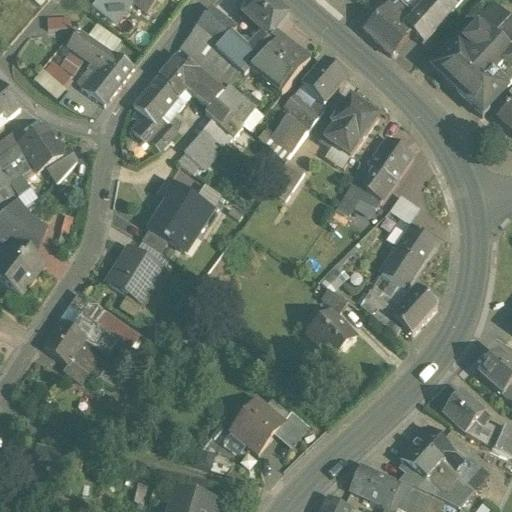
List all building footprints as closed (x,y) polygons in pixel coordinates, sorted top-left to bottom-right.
[(44,5),(38,0),(32,0),(29,3),(38,11),(44,5)] [(133,8),(123,0),(101,0),(92,12),(115,31),(133,8)] [(123,0),(146,19),(160,1),(159,0),(123,0)] [(251,0),(239,14),(243,18),(258,0),(251,0)] [(286,22),(263,0),(258,0),(243,18),(241,21),(260,40),(268,43),(271,40),(286,22)] [(400,0),(399,0),(396,0),(393,4),(412,23),(433,0),(400,0)] [(433,0),(412,23),(419,29),(410,39),(421,50),(443,25),(443,24),(454,13),(441,0),(433,0)] [(459,0),(441,0),(454,13),(463,3),(459,0)] [(412,23),(393,4),(362,37),(390,62),(410,39),(419,29),(412,23)] [(494,13),(456,48),(449,56),(448,55),(442,61),(443,62),(438,67),(438,66),(430,75),(438,82),(439,82),(473,114),(472,115),(481,123),(489,114),(488,113),(492,109),(493,109),(499,103),(498,102),(505,95),(478,69),(490,58),(486,55),(511,31),(494,13)] [(235,34),(211,14),(191,38),(191,39),(215,58),(223,48),(228,42),(235,34)] [(68,24),(46,25),(47,36),(68,35),(68,24)] [(511,31),(486,55),(490,58),(478,69),(505,95),(506,95),(511,88),(511,31)] [(106,57),(73,35),(63,48),(96,70),(96,69),(106,57)] [(225,67),(215,58),(191,39),(179,54),(214,82),(226,68),(225,67)] [(268,43),(260,40),(244,57),(239,63),(231,72),(240,81),(243,83),(248,77),(275,50),(268,43)] [(307,69),(271,40),(268,43),(275,50),(248,77),(279,102),(307,69)] [(244,57),(228,42),(223,48),(234,58),(239,63),(244,57)] [(234,58),(223,48),(215,58),(225,67),(234,58)] [(214,82),(179,54),(176,58),(177,61),(208,88),(214,82)] [(102,73),(95,83),(91,80),(80,95),(103,112),(132,75),(113,61),(112,62),(106,57),(96,69),(102,73)] [(234,58),(225,67),(226,68),(231,72),(239,63),(234,58)] [(227,121),(214,110),(222,100),(208,88),(177,61),(155,87),(183,110),(191,101),(208,115),(204,120),(212,126),(231,143),(233,144),(242,134),(227,121)] [(231,72),(226,68),(214,82),(208,88),(222,100),(227,94),(228,95),(240,81),(231,72)] [(323,68),(300,93),(315,106),(322,113),(323,112),(344,88),(323,68)] [(70,84),(52,69),(44,78),(62,93),(70,84)] [(183,110),(155,87),(132,114),(142,123),(169,146),(175,139),(166,131),(183,110)] [(0,92),(0,122),(2,121),(6,125),(19,114),(0,92)] [(228,95),(227,94),(222,100),(214,110),(227,121),(240,106),(228,95)] [(307,116),(292,102),(283,112),(290,118),(309,135),(317,125),(307,116)] [(349,104),(331,131),(341,138),(331,151),(349,164),(377,124),(349,104)] [(240,106),(227,121),(241,133),(254,116),(240,106)] [(322,113),(315,106),(307,116),(317,125),(325,114),(323,112),(322,113)] [(511,107),(496,125),(511,140),(511,107)] [(309,135),(290,118),(272,142),(272,143),(290,160),(309,135)] [(169,146),(142,123),(131,136),(151,156),(154,153),(159,157),(169,146)] [(231,143),(212,126),(183,159),(202,176),(231,143)] [(62,156),(44,130),(26,142),(27,143),(18,150),(33,172),(32,173),(36,179),(45,173),(64,160),(62,156)] [(19,132),(3,145),(11,155),(18,150),(27,143),(26,142),(19,132)] [(290,160),(272,143),(272,142),(264,136),(257,145),(284,168),(290,160)] [(3,145),(0,146),(0,162),(11,155),(3,145)] [(397,154),(385,147),(368,173),(378,179),(382,181),(393,188),(405,171),(391,162),(397,154)] [(11,155),(0,162),(0,173),(9,189),(17,202),(19,206),(32,198),(30,194),(34,191),(32,187),(26,191),(19,181),(32,173),(33,172),(18,150),(11,155)] [(64,160),(45,173),(55,189),(76,167),(67,153),(62,156),(64,160)] [(303,177),(287,166),(267,195),(285,206),(303,177)] [(0,194),(9,189),(0,173),(0,194)] [(379,185),(370,201),(371,202),(379,208),(393,188),(382,181),(379,185)] [(212,215),(168,187),(158,203),(165,208),(147,236),(166,249),(167,248),(177,254),(188,238),(195,242),(212,215)] [(363,194),(352,188),(339,208),(350,214),(363,194)] [(9,189),(0,194),(0,212),(17,202),(9,189)] [(371,202),(367,209),(374,214),(379,208),(371,202)] [(389,217),(410,230),(420,215),(399,202),(389,217)] [(17,204),(0,219),(0,234),(14,244),(12,247),(28,258),(46,233),(29,220),(17,204)] [(409,232),(395,253),(397,254),(419,269),(433,248),(409,232)] [(14,244),(0,234),(0,250),(6,255),(12,247),(14,244)] [(28,258),(12,247),(6,255),(0,263),(0,286),(20,301),(43,269),(28,258)] [(162,276),(127,254),(104,288),(139,309),(162,276)] [(397,254),(380,281),(397,293),(401,295),(407,287),(419,269),(397,254)] [(397,293),(380,281),(368,300),(383,312),(397,293)] [(407,287),(401,295),(397,293),(383,312),(394,320),(416,295),(407,287)] [(394,320),(391,324),(401,333),(411,342),(436,313),(416,295),(394,320)] [(346,308),(328,296),(321,307),(339,319),(346,308)] [(77,299),(59,327),(59,328),(84,344),(86,345),(87,345),(93,334),(90,332),(93,328),(114,343),(113,344),(114,345),(113,346),(114,347),(126,355),(137,340),(77,299)] [(368,300),(360,312),(395,341),(401,333),(391,324),(394,320),(383,312),(368,300)] [(329,318),(306,340),(332,367),(354,345),(329,318)] [(84,344),(59,328),(42,352),(67,369),(81,349),(84,344)] [(114,343),(93,328),(90,332),(93,334),(87,345),(107,358),(114,347),(113,346),(114,345),(113,344),(114,343)] [(101,358),(81,349),(69,365),(87,378),(101,358)] [(511,371),(496,357),(477,379),(511,410),(511,371)] [(488,422),(461,397),(441,419),(464,440),(491,452),(490,453),(511,462),(511,435),(501,430),(499,435),(486,429),(484,427),(488,422)] [(255,405),(230,436),(258,459),(283,428),(255,405)] [(463,468),(426,434),(399,464),(399,465),(411,476),(412,476),(428,491),(430,489),(439,496),(434,503),(453,511),(458,511),(471,498),(470,498),(464,493),(476,479),(481,474),(467,462),(463,468)] [(69,460),(37,453),(27,497),(49,502),(58,504),(65,476),(68,461),(69,460)] [(83,464),(68,461),(65,476),(79,479),(83,464)] [(399,489),(359,471),(348,495),(384,511),(389,511),(399,490),(399,489)] [(476,479),(464,493),(470,498),(482,485),(476,479)] [(416,496),(399,490),(389,511),(420,511),(426,501),(416,496)] [(175,494),(169,511),(223,511),(225,509),(175,494)] [(58,504),(49,502),(46,511),(70,511),(72,508),(58,504)] [(346,511),(327,503),(322,511),(346,511)]
